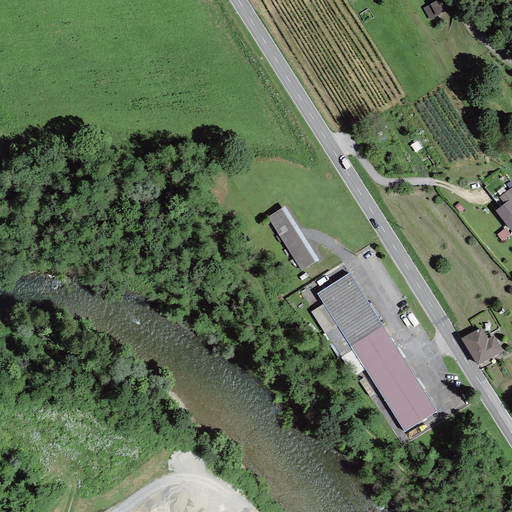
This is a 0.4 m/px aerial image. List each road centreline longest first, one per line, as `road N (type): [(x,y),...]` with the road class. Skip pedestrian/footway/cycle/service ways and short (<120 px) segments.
road 1 (secondary): [(511,434),(237,0)]
road 2 (track): [(66,511),(72,480),(0,420)]
